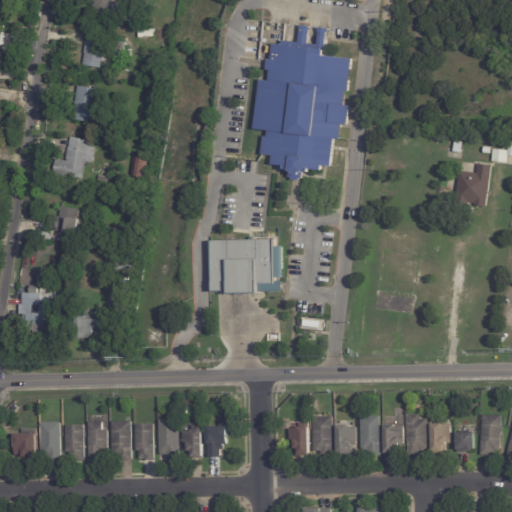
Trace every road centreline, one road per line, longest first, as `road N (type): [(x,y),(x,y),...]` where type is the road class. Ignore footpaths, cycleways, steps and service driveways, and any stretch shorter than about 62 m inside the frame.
road 1 (tertiary): [(511,371),(0,380)]
road 2 (residential): [(0,492),(511,487)]
road 3 (residential): [(52,0),(0,324)]
road 4 (residential): [(262,511),(260,378)]
